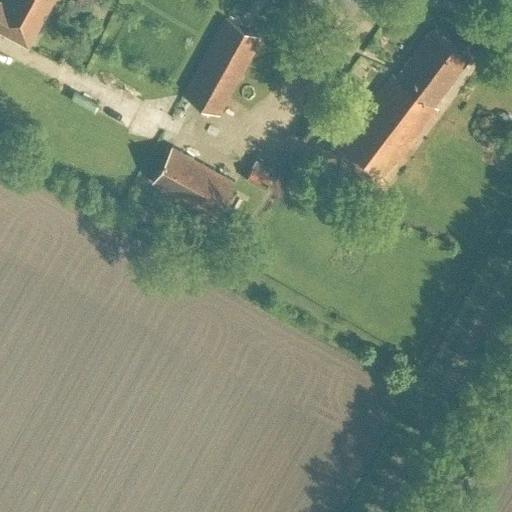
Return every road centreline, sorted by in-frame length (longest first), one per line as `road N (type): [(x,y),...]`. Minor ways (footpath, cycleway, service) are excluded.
road 1 (unclassified): [(375,511),(511,270)]
road 2 (unclassified): [(511,35),(438,1),(336,0)]
